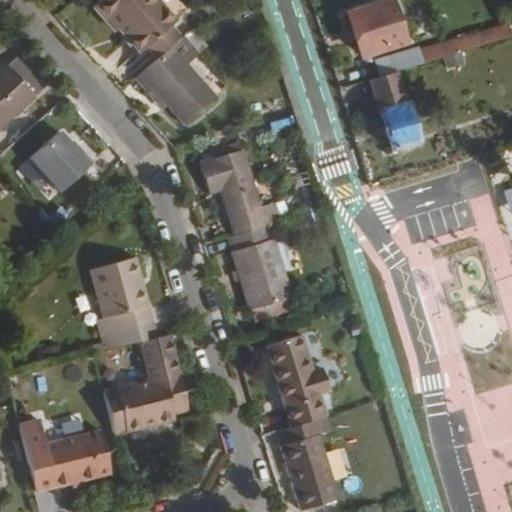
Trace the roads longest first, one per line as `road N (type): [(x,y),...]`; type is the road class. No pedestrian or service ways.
road 1 (residential): [(189,511),(253,494),(172,209),(137,143),(27,0)]
road 2 (unclassified): [(462,511),(397,263),(368,218)]
road 3 (residential): [(368,218),(337,171),(283,0)]
